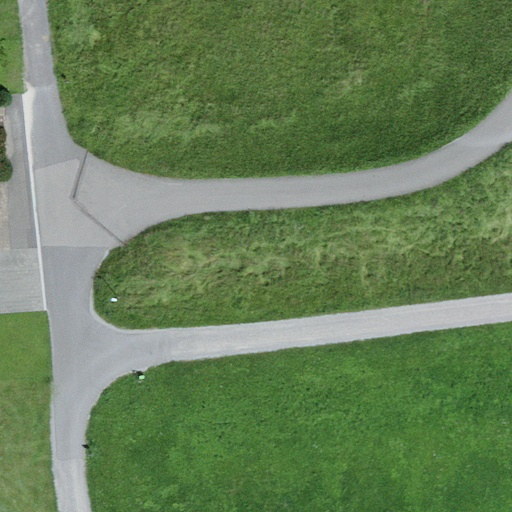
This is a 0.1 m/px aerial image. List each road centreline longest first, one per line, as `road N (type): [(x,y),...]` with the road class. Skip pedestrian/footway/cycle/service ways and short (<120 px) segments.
road 1 (track): [(61,198),(85,357),(511,308)]
road 2 (residential): [(511,130),(384,177),(61,198)]
road 3 (track): [(61,198),(47,0)]
road 4 (track): [(85,357),(65,419),(78,511)]
